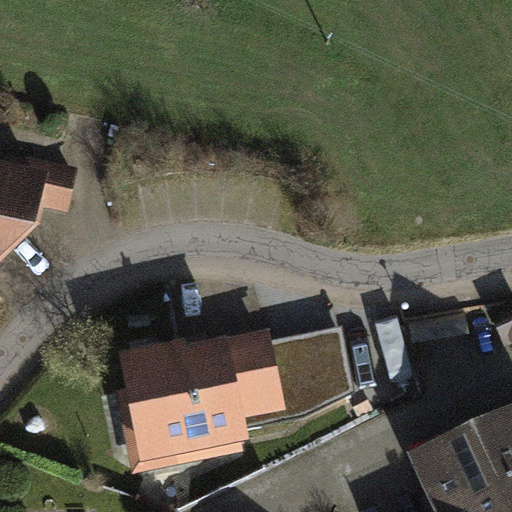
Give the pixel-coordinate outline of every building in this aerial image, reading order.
[(0,249),(30,220),(43,166),(0,156),(0,249)] [(511,341),(511,304),(494,313),(507,343),(511,341)] [(268,345),(269,350),(280,406),(238,414),(240,427),(303,415),(351,391),(339,331),(268,345)] [(129,425),(135,456),(150,466),(187,459),(185,448),(242,437),(240,427),(238,414),(280,406),(269,350),(267,347),(263,347),(222,349),(182,357),(177,352),(133,360),(128,363),(128,369),(139,423),(129,425)] [(442,511),(511,511),(511,419),(471,438),(466,427),(449,435),(453,446),(419,461),(442,511)]
